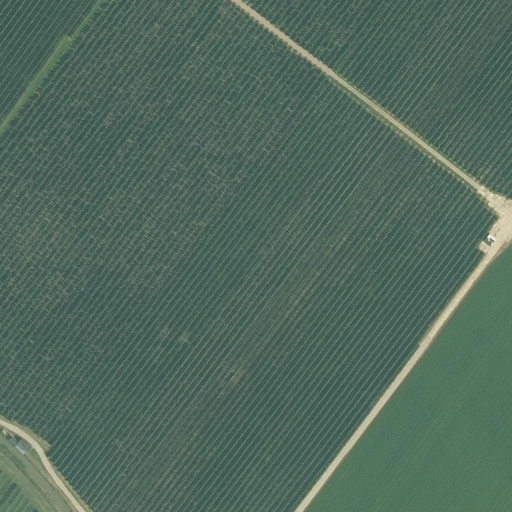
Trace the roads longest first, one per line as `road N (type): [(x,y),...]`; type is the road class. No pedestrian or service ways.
road 1 (track): [(511,224),(300,511)]
road 2 (track): [(234,0),(511,212)]
road 3 (track): [(0,135),(106,0)]
road 4 (track): [(0,424),(34,447),(81,511)]
